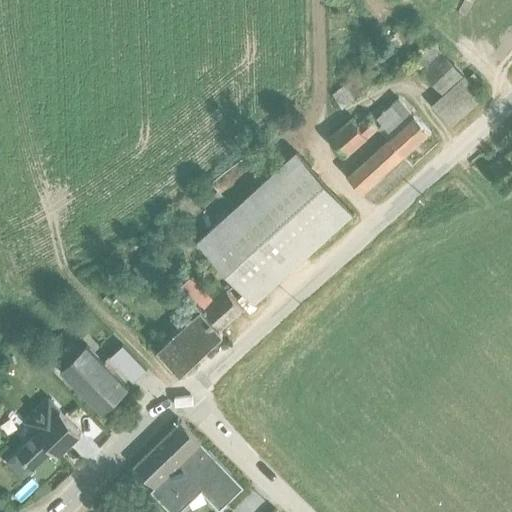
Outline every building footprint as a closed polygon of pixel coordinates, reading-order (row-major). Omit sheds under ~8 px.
[(434,41),(411,60),(421,72),(423,71),(444,94),(432,104),(452,125),(484,97),(434,41)] [(377,61),(332,94),(343,107),(388,75),(377,61)] [(352,118),(331,135),(348,156),(378,129),(387,138),(348,175),(374,203),(414,166),(405,156),(432,132),(400,96),(377,117),(383,123),(379,127),(368,115),(357,124),(352,118)] [(234,207),(292,269),(354,213),(297,151),(234,207)] [(292,269),(234,207),(198,240),(255,303),(292,269)] [(149,252),(133,266),(140,273),(134,277),(142,285),(147,281),(149,283),(171,261),(162,251),(154,258),(149,252)] [(180,286),(201,310),(204,309),(222,329),(244,309),(223,285),(212,296),(193,275),(180,286)] [(119,298),(112,305),(128,320),(134,315),(128,309),(129,308),(119,298)] [(223,334),(201,310),(158,349),(178,370),(185,370),(200,355),(212,345),(223,334)] [(113,370),(105,362),(87,343),(61,369),(104,412),(129,387),(113,370)] [(111,356),(119,364),(135,381),(148,368),(124,344),(111,356)] [(105,362),(113,370),(119,364),(111,356),(105,362)] [(38,432),(18,452),(33,468),(53,449),(59,455),(82,432),(50,400),(28,421),(38,432)] [(182,420),(135,465),(156,487),(152,490),(173,511),(178,511),(202,490),(220,509),(245,486),(202,441),(182,420)] [(17,453),(8,461),(23,478),(32,469),(21,457),(17,453)]
